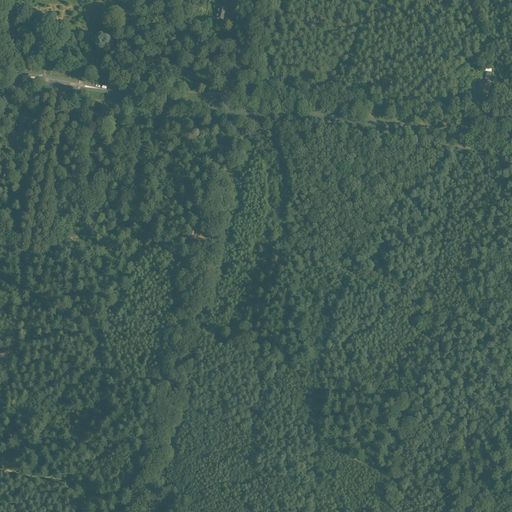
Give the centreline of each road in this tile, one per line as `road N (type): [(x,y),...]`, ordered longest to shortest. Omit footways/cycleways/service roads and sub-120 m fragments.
road 1 (secondary): [(511,143),(59,81)]
road 2 (track): [(126,511),(225,93)]
road 3 (tertiary): [(0,411),(59,81)]
road 4 (unknown): [(220,119),(242,155),(218,239)]
